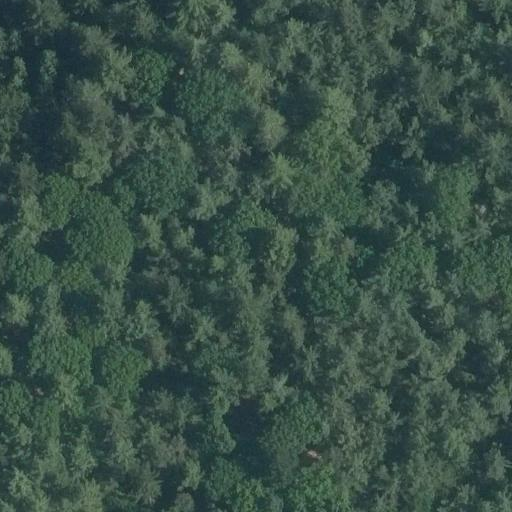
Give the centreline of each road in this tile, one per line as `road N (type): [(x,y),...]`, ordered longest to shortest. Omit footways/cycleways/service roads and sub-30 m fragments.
road 1 (track): [(6,0),(212,108),(511,219)]
road 2 (track): [(203,0),(0,274)]
